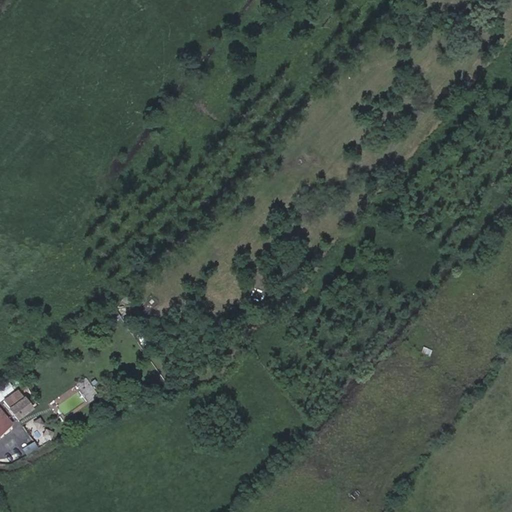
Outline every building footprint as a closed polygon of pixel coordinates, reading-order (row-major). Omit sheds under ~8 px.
[(18,331),(12,326),(6,331),(12,337),(18,331)] [(427,357),(431,351),(422,346),(418,352),(427,357)] [(150,384),(161,376),(150,360),(139,368),(150,384)] [(72,372),(77,368),(73,363),(68,367),(72,372)] [(87,400),(96,395),(88,380),(79,385),(87,400)] [(0,393),(0,394),(10,386),(7,382),(0,387),(0,393)] [(15,418),(31,408),(17,392),(3,402),(15,418)] [(31,421),(35,429),(43,425),(39,417),(31,421)] [(16,442),(25,455),(37,447),(28,434),(16,442)]
